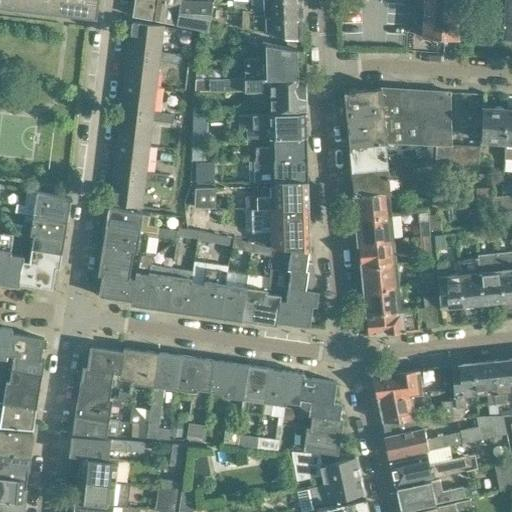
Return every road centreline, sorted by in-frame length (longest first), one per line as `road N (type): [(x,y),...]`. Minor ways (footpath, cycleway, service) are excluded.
road 1 (residential): [(113,0),(75,317)]
road 2 (residential): [(320,66),(343,359)]
road 3 (residential): [(75,317),(343,359)]
road 4 (residential): [(47,511),(75,317)]
road 5 (residential): [(511,79),(320,66)]
road 6 (residential): [(362,358),(388,511)]
road 7 (residential): [(362,358),(511,341)]
